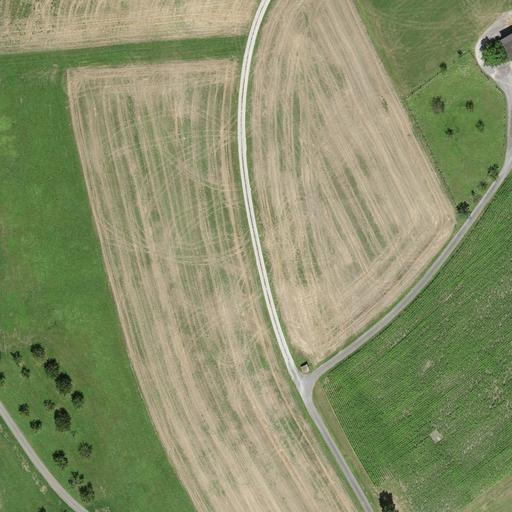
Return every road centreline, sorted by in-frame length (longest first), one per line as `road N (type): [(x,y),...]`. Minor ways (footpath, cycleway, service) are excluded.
road 1 (track): [(369,511),(301,389),(402,305),(511,157)]
road 2 (track): [(301,389),(251,238),(238,144),(243,65),(264,0)]
road 3 (track): [(0,410),(78,511)]
